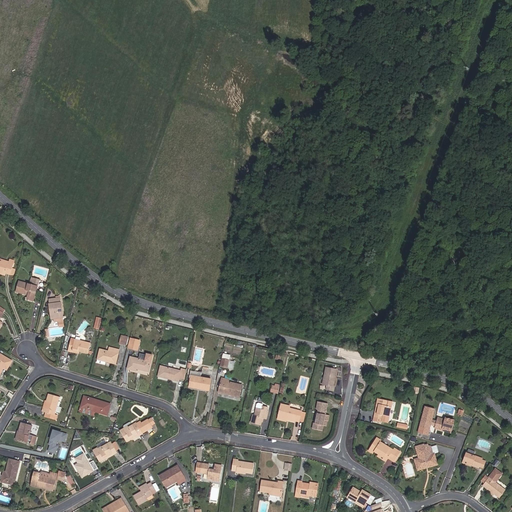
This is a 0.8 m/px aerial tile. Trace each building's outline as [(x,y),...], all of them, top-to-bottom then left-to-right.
[(0,271),(4,273),(10,275),(10,274),(14,275),(15,269),(12,268),(13,264),(14,261),(10,259),(9,262),(5,261),(4,263),(0,261),(0,271)] [(32,278),(30,285),(19,282),(16,292),(28,295),(27,299),(33,301),(39,280),(32,278)] [(60,297),(48,299),(50,312),(53,311),(54,319),(55,319),(55,322),(63,321),(63,317),(60,297)] [(126,345),(128,337),(122,336),(120,344),(126,345)] [(138,351),(140,341),(131,338),(128,348),(138,351)] [(70,343),(68,351),(72,352),(72,350),(79,351),(88,353),(90,343),(74,340),(74,344),(70,343)] [(98,357),(109,359),(108,362),(116,364),(119,350),(110,348),(109,352),(100,349),(98,357)] [(12,361),(12,360),(0,353),(0,374),(4,368),(7,370),(12,361)] [(149,371),(151,362),(153,355),(146,354),(146,356),(140,354),(139,359),(131,357),(128,369),(137,371),(137,369),(149,371)] [(224,354),(222,359),(221,366),(227,368),(228,361),(230,356),(225,354),(224,354)] [(182,369),(181,372),(161,366),(158,376),(179,381),(179,378),(183,379),(186,370),(182,369)] [(333,380),(334,378),(335,378),(336,370),(326,368),(323,384),(327,385),(326,389),(333,391),(334,387),(333,386),(334,381),(333,380)] [(190,371),(188,381),(190,381),(190,376),(200,378),(200,373),(190,371)] [(188,387),(208,391),(210,379),(200,378),(190,376),(190,381),(188,387)] [(229,380),(222,378),(219,392),(239,397),(242,385),(228,382),(229,380)] [(42,412),(46,413),(54,415),(59,397),(49,394),(46,401),(45,401),(42,412)] [(89,398),(84,397),(81,407),(84,408),(83,411),(91,414),(94,414),(95,411),(107,415),(110,405),(104,403),(103,405),(88,400),(89,398)] [(388,423),(392,402),(378,399),(374,421),(382,423),(382,422),(388,423)] [(323,425),(324,419),(328,420),(329,416),(325,415),(327,404),(318,402),(316,409),(318,409),(317,413),(318,413),(315,424),(313,424),(312,428),(322,430),(323,425)] [(263,418),(264,418),(266,411),(267,411),(267,407),(262,406),(262,404),(258,403),(256,404),(255,408),(256,409),(254,416),(253,415),(251,423),(260,425),(261,421),(260,421),(261,417),(263,418)] [(290,407),(281,405),(278,417),(286,419),(295,421),(299,421),(299,420),(301,412),(289,409),(290,407)] [(442,430),(442,429),(451,431),(454,421),(445,418),(444,420),(438,418),(437,421),(432,420),(435,410),(425,407),(420,427),(429,429),(430,425),(435,426),(435,429),(442,430)] [(137,424),(135,425),(132,426),(127,429),(126,428),(120,431),(127,442),(134,438),(142,433),(153,427),(149,420),(142,424),(138,426),(137,424)] [(135,425),(132,421),(125,425),(126,428),(127,429),(132,426),(135,425)] [(27,443),(29,435),(33,436),(35,427),(21,423),(19,431),(21,432),(18,440),(27,443)] [(60,440),(65,442),(67,435),(54,430),(50,443),(52,443),(52,445),(51,444),(49,451),(55,453),(57,446),(55,446),(56,442),(60,440)] [(378,454),(387,459),(388,458),(394,462),(400,453),(394,449),(393,450),(380,442),(380,441),(375,438),(368,450),(372,453),(374,451),(378,454)] [(119,449),(114,440),(111,442),(116,451),(119,449)] [(105,457),(116,451),(111,442),(107,445),(105,441),(96,446),(97,449),(93,451),(99,462),(106,458),(105,457)] [(424,467),(427,466),(428,467),(436,465),(432,450),(431,450),(430,446),(425,445),(416,447),(419,459),(415,460),(417,466),(419,465),(420,469),(424,468),(424,467)] [(482,459),(466,453),(464,459),(471,462),(470,464),(479,468),(479,467),(482,468),(485,462),(481,460),(482,459)] [(83,454),(75,458),(78,463),(75,465),(82,478),(93,472),(83,454)] [(238,461),(238,460),(233,459),(231,471),(236,471),(236,472),(245,474),(245,473),(252,474),(254,464),(238,461)] [(6,472),(5,475),(3,475),(1,482),(14,485),(19,462),(9,460),(6,472)] [(94,460),(90,463),(95,470),(99,468),(94,460)] [(214,470),(208,470),(209,465),(197,463),(196,472),(208,474),(207,480),(219,482),(222,466),(215,465),(214,470)] [(170,470),(171,472),(161,478),(166,488),(177,481),(184,477),(178,466),(170,470)] [(505,490),(495,483),(502,474),(496,469),(483,485),(491,492),(494,494),(499,498),(505,490)] [(170,470),(160,476),(161,478),(171,472),(170,470)] [(56,480),(57,477),(50,475),(48,479),(39,476),(40,472),(34,471),(30,484),(37,485),(45,488),(45,487),(53,489),(55,480),(56,480)] [(71,484),(75,482),(70,474),(67,477),(71,484)] [(271,483),(271,482),(262,481),(260,491),(269,493),(269,495),(281,496),(283,482),(278,481),(278,484),(271,483)] [(315,497),(317,486),(309,485),(301,483),(302,482),(298,481),(296,492),(295,497),(299,497),(300,495),(315,497)] [(147,485),(147,486),(141,490),(142,491),(134,496),(139,504),(146,499),(146,498),(152,495),(150,491),(154,489),(150,483),(147,485)] [(355,502),(356,499),(365,504),(370,495),(362,491),(361,492),(353,488),(347,497),(355,502)] [(128,511),(121,499),(115,502),(116,505),(104,511),(128,511)] [(384,511),(384,508),(390,508),(391,503),(390,500),(371,504),(372,511),(371,511),(384,511)] [(115,502),(103,509),(104,511),(116,505),(115,502)]
